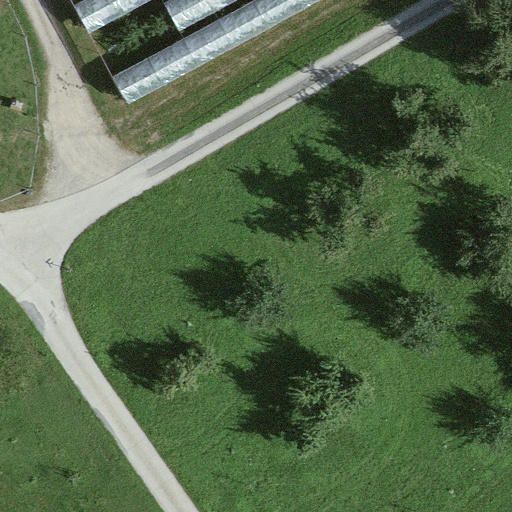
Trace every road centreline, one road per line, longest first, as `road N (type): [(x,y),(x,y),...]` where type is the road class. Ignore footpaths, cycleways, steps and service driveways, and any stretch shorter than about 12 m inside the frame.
road 1 (track): [(460,0),(20,247)]
road 2 (track): [(20,247),(65,342),(182,511)]
road 3 (track): [(30,0),(77,115),(97,203)]
